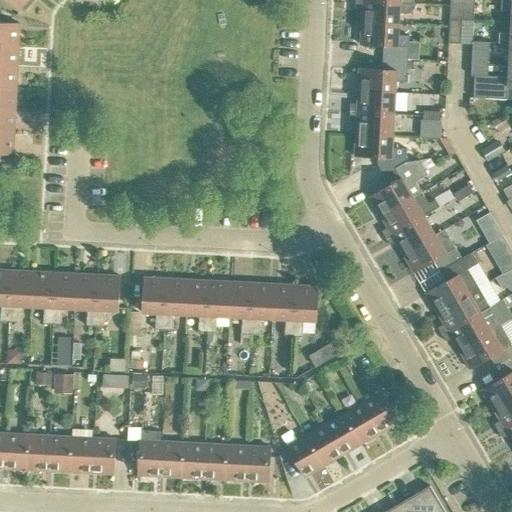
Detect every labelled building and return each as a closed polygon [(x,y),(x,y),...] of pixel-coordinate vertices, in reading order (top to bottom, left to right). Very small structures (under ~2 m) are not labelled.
[(27,0),(8,0),(20,9),(27,0)] [(362,9),(361,22),(399,24),(399,13),(413,14),(413,4),(355,0),(355,8),(362,9)] [(450,0),(449,19),(461,20),(462,0),(450,0)] [(462,0),(461,20),(473,21),(474,0),(462,0)] [(511,11),(511,22),(511,0),(501,0),(501,11),(511,11)] [(448,43),(460,44),(461,20),(449,19),(448,43)] [(460,44),(472,44),(472,42),(473,21),(461,20),(460,44)] [(0,45),(18,46),(19,24),(0,22),(0,45)] [(383,46),(382,58),(408,59),(418,59),(419,47),(408,47),(409,36),(398,35),(399,24),(361,22),(360,45),(383,46)] [(498,43),(510,44),(511,44),(511,22),(510,34),(499,33),(498,43)] [(472,42),(472,44),(471,64),(488,64),(489,43),(472,42)] [(0,66),(17,68),(18,46),(0,45),(0,66)] [(359,69),(357,91),(395,93),(396,82),(406,82),(408,59),(382,58),(382,70),(359,69)] [(511,65),(509,66),(508,77),(474,76),(473,98),(507,100),(508,88),(511,87),(511,65)] [(0,88),(16,89),(17,68),(0,66),(0,88)] [(0,110),(15,111),(16,89),(0,88),(0,110)] [(350,104),(349,112),(394,114),(395,93),(357,91),(357,104),(350,104)] [(0,131),(14,132),(15,111),(0,110),(0,131)] [(423,120),(431,121),(432,112),(423,111),(423,120)] [(356,120),(355,134),(393,136),(394,114),(349,112),(349,120),(356,120)] [(432,112),(431,121),(440,121),(440,112),(432,112)] [(14,132),(0,131),(0,153),(13,155),(14,132)] [(377,164),(383,175),(405,162),(400,154),(392,153),(393,136),(355,134),(354,156),(377,157),(377,164)] [(481,151),(487,161),(505,152),(499,141),(481,151)] [(428,174),(419,160),(405,162),(383,175),(389,185),(369,197),(380,216),(413,197),(421,192),(422,192),(416,181),(428,174)] [(493,174),(497,182),(511,174),(506,166),(493,174)] [(511,184),(503,190),(509,200),(511,198),(511,184)] [(468,185),(461,189),(465,197),(473,193),(468,185)] [(465,197),(461,189),(453,194),(458,201),(465,197)] [(385,238),(424,216),(439,207),(435,200),(428,204),(421,192),(413,197),(380,216),(387,228),(381,231),(385,238)] [(489,213),(476,221),(481,229),(494,221),(489,213)] [(395,242),(402,253),(435,235),(424,216),(385,238),(389,245),(395,242)] [(433,261),(439,271),(461,259),(461,258),(444,229),(435,235),(402,253),(413,273),(433,261)] [(425,293),(436,313),(478,288),(467,269),(478,263),(471,252),(461,258),(461,259),(439,271),(445,282),(425,293)] [(511,256),(497,265),(502,274),(511,268),(511,256)] [(0,310),(0,321),(9,322),(11,271),(0,269),(0,305),(0,310)] [(19,306),(31,307),(33,272),(11,271),(9,322),(18,322),(19,306)] [(43,323),(52,324),(54,273),(33,272),(31,307),(44,307),(43,323)] [(62,308),(74,309),(76,274),(54,273),(52,324),(61,324),(62,308)] [(86,326),(95,326),(98,275),(76,274),(74,309),(87,310),(86,326)] [(98,275),(95,326),(105,327),(106,311),(118,311),(120,276),(98,275)] [(501,275),(495,278),(502,289),(507,286),(501,275)] [(154,329),(163,330),(166,279),(144,277),(142,312),(155,313),(154,329)] [(173,314),(186,315),(188,280),(166,279),(163,330),(173,330),(173,314)] [(197,331),(206,332),(209,281),(188,280),(186,315),(198,315),(197,331)] [(217,316),(229,317),(231,282),(209,281),(206,332),(216,332),(217,316)] [(240,334),(250,334),(252,283),(231,282),(229,317),(241,318),(240,334)] [(260,319),(272,319),(274,284),(252,283),(250,334),(259,335),(260,319)] [(284,336),(293,336),(295,285),(274,284),(272,319),(284,320),(284,336)] [(295,285),(293,336),(302,337),(303,321),(316,321),(318,286),(295,285)] [(437,328),(441,335),(489,307),(478,288),(436,313),(443,324),(437,328)] [(451,338),(458,350),(500,326),(489,307),(441,335),(445,342),(451,338)] [(489,357),(495,368),(511,358),(511,345),(511,344),(500,326),(458,350),(469,369),(489,357)] [(72,362),(73,334),(60,334),(59,361),(72,362)] [(312,352),(317,363),(339,351),(334,340),(312,352)] [(16,351),(9,351),(8,362),(19,363),(20,355),(16,351)] [(481,390),(493,409),(511,397),(511,358),(495,368),(501,378),(481,390)] [(130,360),(129,368),(143,368),(143,360),(140,360),(131,360),(130,360)] [(51,385),(51,373),(36,372),(35,384),(51,385)] [(72,394),(73,375),(55,374),(54,393),(72,394)] [(147,388),(147,375),(133,374),(132,387),(147,388)] [(128,388),(128,376),(117,375),(117,387),(128,388)] [(207,390),(207,380),(196,380),(196,390),(207,390)] [(273,386),(265,391),(271,401),(280,396),(273,386)] [(381,392),(361,403),(379,433),(398,422),(381,392)] [(494,424),(498,431),(511,422),(511,397),(493,409),(500,421),(494,424)] [(361,403),(343,414),(360,444),(379,433),(361,403)] [(343,414),(324,425),(342,455),(360,444),(343,414)] [(508,435),(511,442),(511,422),(498,431),(502,438),(508,435)] [(324,425),(305,435),(323,466),(342,455),(324,425)] [(5,469),(26,470),(28,435),(7,433),(5,469)] [(26,470),(48,471),(50,436),(28,435),(26,470)] [(323,466),(305,435),(286,447),(304,477),(323,466)] [(48,471),(69,472),(71,437),(50,436),(48,471)] [(69,472),(91,473),(93,438),(71,437),(69,472)] [(93,438),(91,473),(113,474),(115,439),(93,438)] [(137,476),(160,477),(162,441),(139,440),(137,476)] [(160,477),(181,478),(183,443),(162,441),(160,477)] [(181,478),(203,479),(205,444),(183,443),(181,478)] [(203,479),(224,480),(226,445),(205,444),(203,479)] [(224,480),(246,481),(248,446),(226,445),(224,480)] [(248,446),(246,481),(268,482),(270,447),(248,446)] [(444,511),(430,486),(395,506),(399,511),(444,511)]
